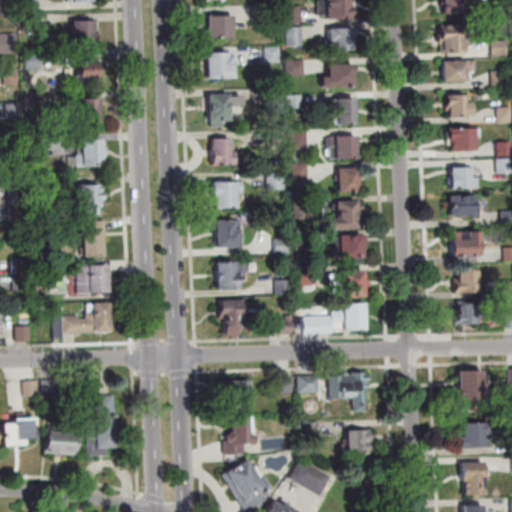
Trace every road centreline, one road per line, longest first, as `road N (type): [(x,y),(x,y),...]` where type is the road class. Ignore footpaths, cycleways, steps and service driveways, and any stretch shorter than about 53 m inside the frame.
road 1 (secondary): [(136,0),(159,511)]
road 2 (residential): [(418,511),(396,0)]
road 3 (secondary): [(185,511),(163,0)]
road 4 (residential): [(511,346),(0,360)]
road 5 (residential): [(155,511),(0,489)]
